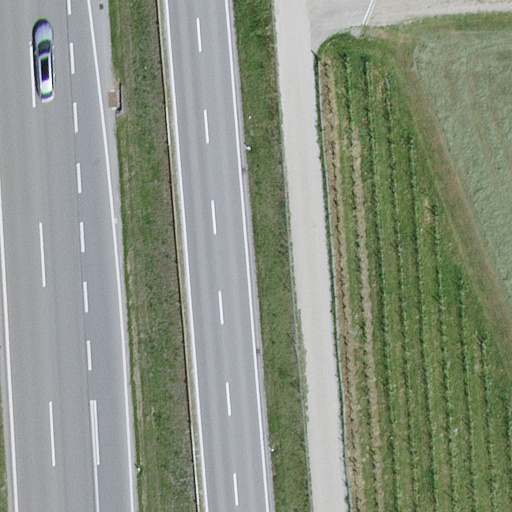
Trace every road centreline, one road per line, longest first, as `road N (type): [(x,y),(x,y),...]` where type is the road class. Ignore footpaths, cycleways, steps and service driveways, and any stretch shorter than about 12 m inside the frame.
road 1 (primary): [(237,511),(196,0)]
road 2 (track): [(332,511),(293,0)]
road 3 (motorway): [(63,511),(35,0)]
road 4 (track): [(295,23),(511,4)]
